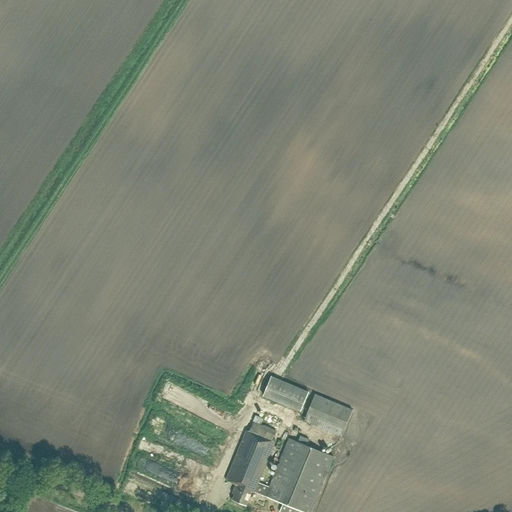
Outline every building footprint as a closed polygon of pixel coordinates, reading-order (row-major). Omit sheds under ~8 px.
[(309,391),(271,375),(262,396),(300,411),(309,391)] [(168,382),(162,395),(175,401),(181,389),(168,382)] [(352,409),(315,394),(304,421),(341,437),(352,409)] [(167,441),(172,434),(160,426),(155,433),(167,441)] [(309,511),(332,456),(289,439),(269,487),(258,483),(275,442),(246,430),(226,480),(238,485),(232,500),(246,506),(252,491),(302,511),(309,511)] [(181,467),(177,478),(190,482),(197,461),(176,453),(172,464),(181,467)] [(155,500),(157,491),(134,485),(133,490),(140,492),(139,496),(155,500)]
